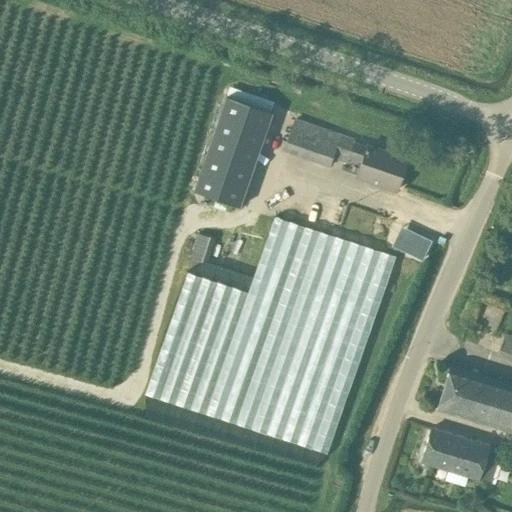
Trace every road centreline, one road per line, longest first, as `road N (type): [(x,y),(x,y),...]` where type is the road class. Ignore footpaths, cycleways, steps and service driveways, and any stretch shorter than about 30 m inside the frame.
road 1 (tertiary): [(364,511),(511,131)]
road 2 (unclassified): [(511,127),(148,0)]
